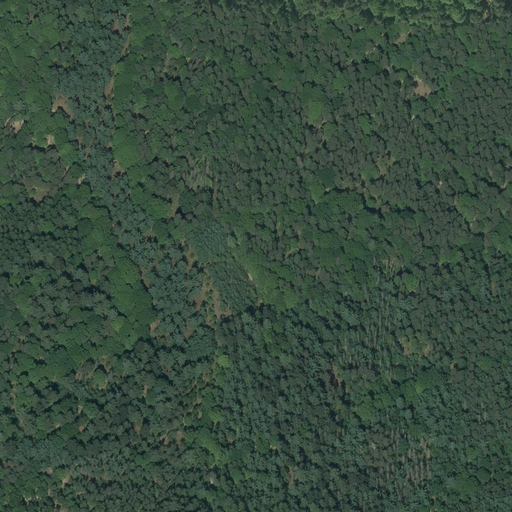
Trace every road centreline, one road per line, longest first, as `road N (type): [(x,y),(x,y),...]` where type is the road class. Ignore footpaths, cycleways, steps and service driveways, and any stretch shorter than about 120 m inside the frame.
road 1 (track): [(0,28),(224,511)]
road 2 (track): [(511,245),(439,180),(386,65),(333,0)]
